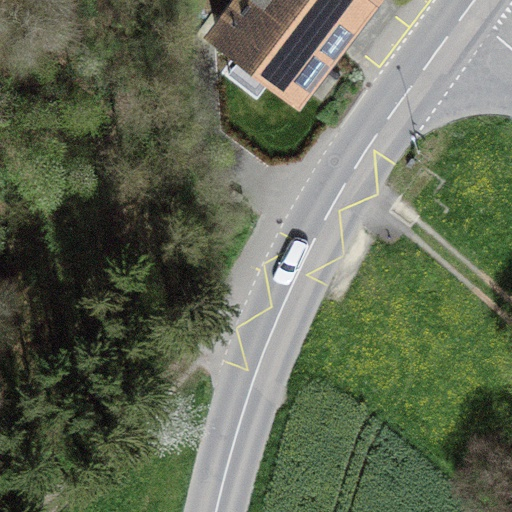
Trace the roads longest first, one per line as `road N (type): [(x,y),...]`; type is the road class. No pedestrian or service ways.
road 1 (tertiary): [(214,511),(244,400),(315,236),(464,12)]
road 2 (track): [(28,511),(203,359),(279,318)]
